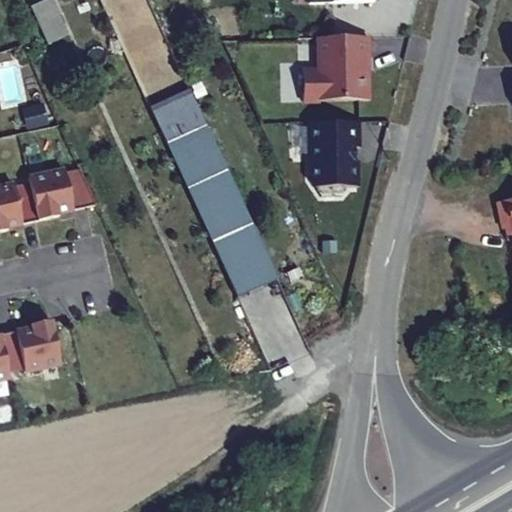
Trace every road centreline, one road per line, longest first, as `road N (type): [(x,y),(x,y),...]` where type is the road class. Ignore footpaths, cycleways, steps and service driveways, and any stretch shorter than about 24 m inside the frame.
road 1 (tertiary): [(450,0),(374,328)]
road 2 (track): [(374,328),(280,419),(156,511)]
road 3 (tertiary): [(430,511),(374,328)]
road 4 (tertiary): [(374,328),(348,435),(340,511)]
